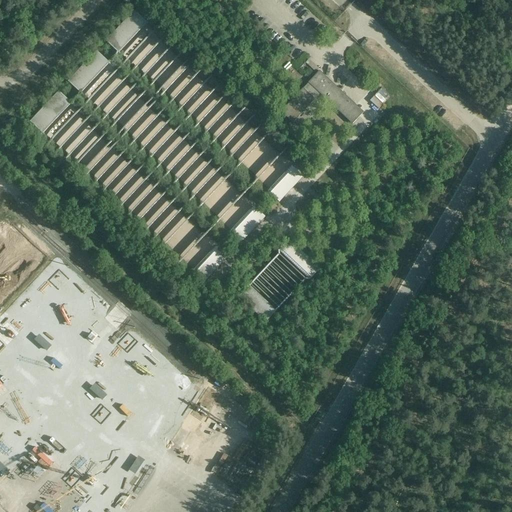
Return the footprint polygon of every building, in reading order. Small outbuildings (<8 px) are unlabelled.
[(122,62),(151,32),(138,20),(110,51),(122,62)] [(84,102),(112,73),(99,61),(71,90),(84,102)] [(319,71),(310,80),(281,113),(293,124),(320,94),(352,124),(363,112),(319,71)] [(383,105),(374,96),(369,101),(379,110),(383,105)] [(61,100),(34,131),(47,142),(74,111),(61,100)] [(297,176),(273,202),(281,210),(306,184),(297,176)] [(243,250),(267,224),(258,216),(234,242),(243,250)] [(309,285),(319,275),(290,247),(281,257),(309,285)] [(220,256),(196,282),(205,290),(229,264),(220,256)] [(27,275),(19,283),(27,290),(34,281),(27,275)] [(282,282),(285,284),(281,291),(294,300),(305,284),(295,278),(294,280),(287,275),(282,282)] [(243,304),(268,326),(280,313),(255,290),(243,304)] [(47,297),(37,305),(41,310),(51,301),(47,297)] [(50,346),(39,336),(35,340),(46,350),(50,346)] [(106,395),(95,385),(91,389),(102,399),(106,395)] [(130,470),(135,473),(143,461),(138,458),(130,470)] [(8,471),(0,463),(0,470),(4,475),(8,471)] [(25,478),(0,501),(0,502),(8,511),(34,487),(25,478)]
